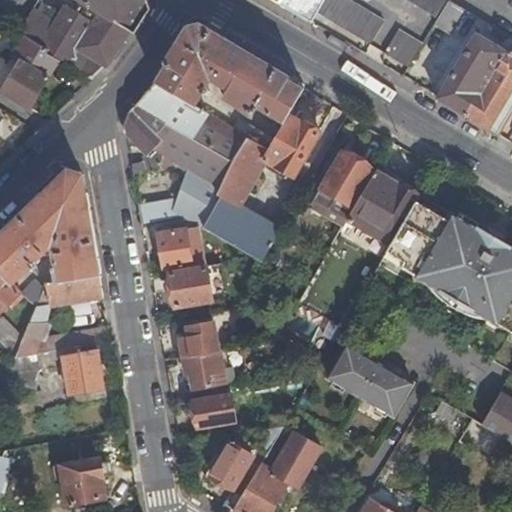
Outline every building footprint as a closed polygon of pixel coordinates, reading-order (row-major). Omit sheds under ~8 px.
[(56,22),(33,9),(19,32),(23,34),(47,49),(47,52),(60,60),(68,64),(78,48),(88,54),(78,71),(91,78),(107,63),(128,29),(133,31),(149,8),(146,0),(80,0),(84,2),(81,6),(96,15),(93,21),(66,4),(56,22)] [(272,0),(310,22),(316,13),(323,0),(272,0)] [(383,22),(347,0),(323,0),(316,13),(369,45),(383,22)] [(450,2),(450,0),(405,0),(438,20),(450,2)] [(466,12),(450,2),(438,20),(434,25),(451,35),(466,12)] [(510,47),(511,43),(511,40),(488,26),(485,33),(503,44),(500,48),(477,34),(438,99),(469,116),(484,90),(504,57),(510,47)] [(188,31),(157,82),(195,104),(202,94),(207,95),(210,91),(205,88),(210,79),(218,84),(216,88),(221,90),(224,85),(227,88),(222,95),(251,113),(255,105),(283,122),(288,115),(305,88),(203,28),(188,31)] [(408,67),(422,44),(399,30),(384,53),(408,67)] [(47,49),(23,34),(12,55),(20,59),(1,92),(31,109),(60,60),(47,52),(47,49)] [(497,134),(511,109),(511,43),(510,47),(504,57),(484,90),(469,116),(470,117),(474,120),(481,124),(491,130),(497,134)] [(157,82),(135,105),(165,135),(155,147),(164,152),(191,169),(180,201),(138,209),(142,225),(180,218),(198,228),(201,230),(202,230),(223,181),(246,137),(195,104),(157,82)] [(165,135),(135,105),(130,111),(124,127),(126,133),(149,158),(131,164),(132,174),(160,163),(164,152),(155,147),(165,135)] [(288,115),(283,122),(268,149),(263,157),(293,175),(319,133),(318,132),(305,125),(288,115)] [(305,125),(318,132),(320,128),(307,122),(305,125)] [(262,145),(246,137),(223,181),(226,182),(205,228),(262,258),(287,215),(236,188),(262,145)] [(310,206),(340,224),(372,169),(341,152),(310,206)] [(52,284),(101,274),(99,260),(84,176),(69,170),(54,185),(0,236),(0,270),(13,283),(36,261),(35,260),(43,252),(45,254),(56,253),(57,265),(51,266),(52,271),(56,270),(57,276),(51,277),(52,284)] [(398,184),(376,170),(347,218),(390,243),(419,195),(399,182),(398,184)] [(479,231),(419,195),(390,243),(365,287),(416,319),(427,301),(462,323),(506,246),(479,231)] [(198,228),(186,229),(193,265),(208,262),(201,230),(198,228)] [(481,228),(479,231),(506,246),(507,244),(481,228)] [(157,233),(163,270),(193,265),(186,229),(157,233)] [(511,249),(509,248),(506,246),(462,323),(476,331),(466,348),(511,376),(511,373),(511,249)] [(207,267),(169,273),(175,307),(212,301),(207,267)] [(20,290),(13,283),(0,270),(0,313),(11,303),(14,306),(22,299),(17,294),(20,290)] [(105,298),(101,274),(52,284),(45,285),(40,297),(36,307),(24,339),(16,357),(33,355),(40,353),(61,349),(80,346),(112,341),(110,327),(40,339),(52,306),(105,298)] [(36,307),(40,297),(31,287),(25,296),(36,307)] [(22,299),(25,296),(20,290),(17,294),(22,299)] [(4,319),(0,323),(0,339),(16,357),(24,339),(4,319)] [(184,357),(220,351),(214,322),(188,327),(189,337),(181,338),(184,357)] [(82,353),(80,346),(61,349),(70,395),(105,388),(97,350),(82,353)] [(226,383),(221,351),(220,351),(184,357),(187,374),(193,373),(195,388),(226,383)] [(394,420),(411,387),(344,352),(327,385),(394,420)] [(11,371),(8,380),(36,389),(42,369),(40,354),(40,353),(33,355),(16,357),(11,371)] [(236,421),(232,394),(193,402),(198,428),(236,421)] [(511,402),(499,395),(480,426),(511,445),(511,402)] [(457,413),(441,404),(434,415),(451,424),(457,413)] [(471,421),(459,414),(450,429),(463,437),(468,427),(471,421)] [(243,494),(283,425),(258,430),(259,446),(254,455),(232,442),(211,475),(243,494)] [(233,511),(272,511),(287,486),(288,486),(290,482),(300,489),(324,450),(283,425),(243,494),(233,511)] [(461,460),(477,432),(473,430),(468,427),(463,437),(452,454),(461,460)] [(103,478),(100,458),(55,466),(57,479),(63,478),(68,507),(106,500),(102,478),(103,478)] [(365,511),(394,511),(397,508),(388,503),(385,508),(372,500),(365,511)]
